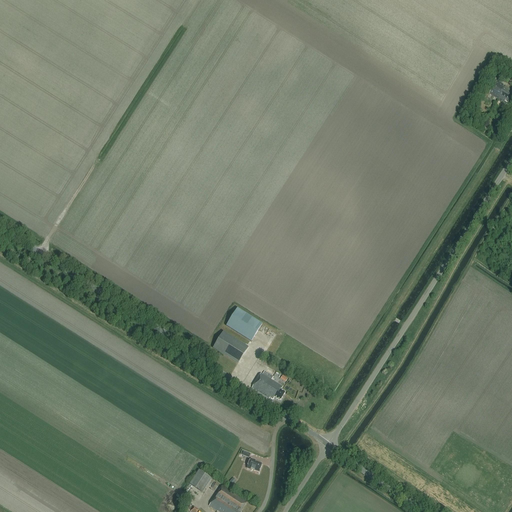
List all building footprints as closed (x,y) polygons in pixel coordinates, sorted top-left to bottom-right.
[(511,74),(511,72),(508,71),(503,79),(508,82),(511,74)] [(507,104),(511,96),(511,89),(506,86),(505,87),(503,86),(504,84),(497,80),(489,93),(507,104)] [(262,325),(237,309),(226,327),(251,343),(262,325)] [(214,348),(238,364),(248,348),(224,333),(214,348)] [(252,389),(269,399),(270,398),(274,400),(275,398),(280,402),(286,394),(281,391),(283,388),(272,380),(274,377),(265,372),(263,375),(261,374),(252,389)] [(255,461),(251,459),(247,469),(250,470),(250,469),(259,473),(262,464),(255,461)] [(212,479),(199,471),(190,485),(202,493),(212,479)] [(241,511),(247,503),(222,487),(209,506),(217,511),(218,511),(219,511),(241,511)]
